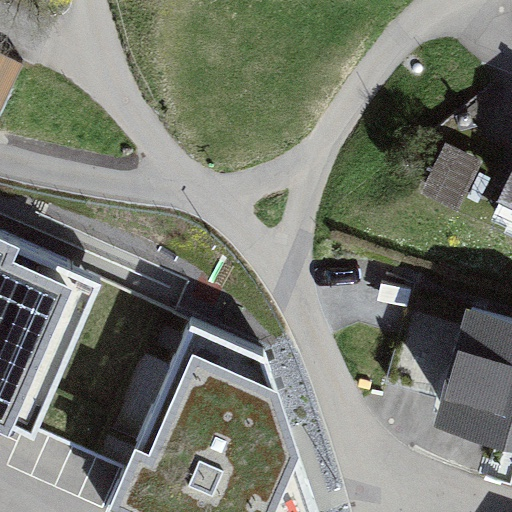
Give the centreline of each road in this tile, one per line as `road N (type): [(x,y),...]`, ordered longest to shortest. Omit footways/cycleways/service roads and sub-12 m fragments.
road 1 (residential): [(452,0),(416,19),(365,83),(332,136),(283,262)]
road 2 (residential): [(385,511),(283,262)]
road 3 (residential): [(189,183),(112,78),(94,0)]
road 4 (residential): [(189,183),(90,175),(0,155)]
road 5 (residential): [(283,262),(189,183)]
